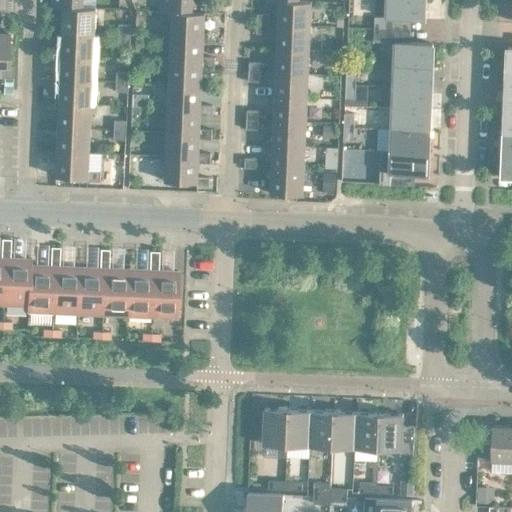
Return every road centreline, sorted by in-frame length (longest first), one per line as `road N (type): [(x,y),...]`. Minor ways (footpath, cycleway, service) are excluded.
road 1 (residential): [(218,511),(228,221)]
road 2 (residential): [(462,227),(471,0)]
road 3 (residential): [(228,221),(237,0)]
road 4 (residential): [(439,227),(228,221)]
road 5 (residential): [(24,213),(32,8)]
road 6 (residential): [(228,221),(24,213)]
road 7 (unclassified): [(486,392),(490,243),(462,227)]
road 8 (unclassified): [(439,227),(431,384),(451,391)]
road 9 (residential): [(448,511),(451,391)]
